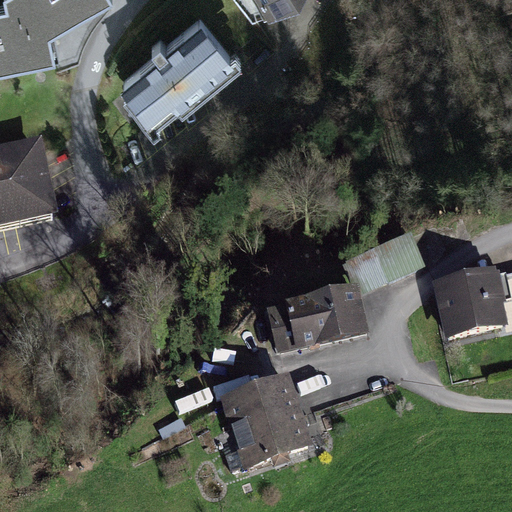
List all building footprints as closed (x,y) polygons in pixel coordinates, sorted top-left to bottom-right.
[(16,0),(19,8),(59,35),(114,0),(16,0)] [(307,0),(264,0),(273,12),(303,6),(307,0)] [(59,35),(19,8),(0,12),(0,74),(67,60),(59,35)] [(213,20),(126,90),(158,130),(246,60),(213,20)] [(0,244),(63,231),(47,153),(0,162),(0,244)] [(511,331),(503,280),(436,292),(447,350),(511,338),(511,331)] [(365,297),(273,317),(283,362),(375,341),(365,297)] [(488,359),(464,364),(468,384),(492,379),(488,359)] [(298,386),(227,409),(250,478),(320,455),(298,386)]
